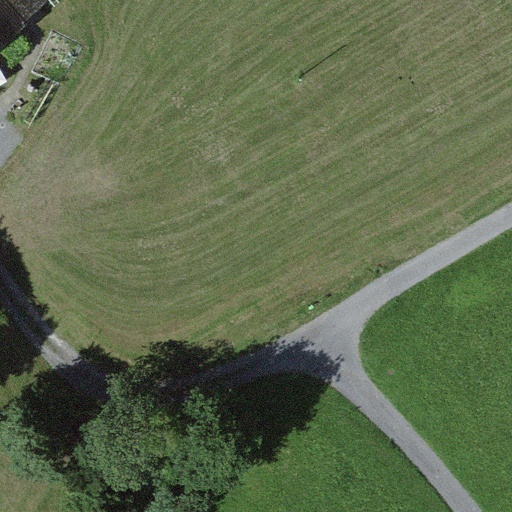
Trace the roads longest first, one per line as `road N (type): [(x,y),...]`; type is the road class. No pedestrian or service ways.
road 1 (track): [(328,345),(194,401),(130,406),(76,372),(0,282)]
road 2 (track): [(328,345),(511,232)]
road 3 (track): [(463,511),(362,397),(328,345)]
